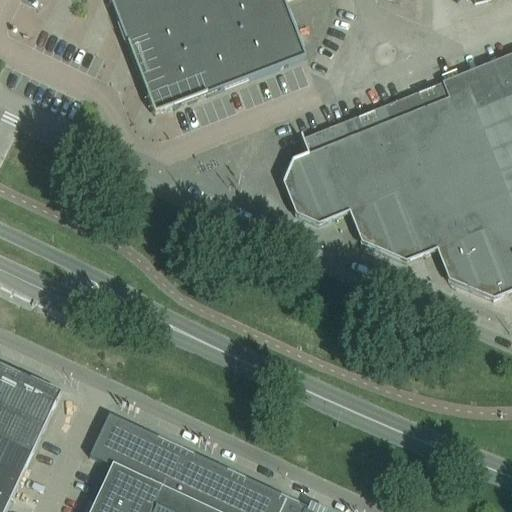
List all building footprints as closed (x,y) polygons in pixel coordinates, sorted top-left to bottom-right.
[(108,0),(147,100),(153,98),(171,106),(173,112),(305,61),(283,5),(297,0),(108,0)] [(334,222),(349,217),(511,150),(511,59),(349,125),(334,131),(302,144),(308,160),(292,166),(283,188),(296,220),(318,229),(333,223),(336,231),(338,231),(334,222)] [(425,269),(422,260),(436,254),(511,223),(511,150),(349,217),(361,248),(405,267),(421,261),(424,269),(425,269)] [(511,304),(509,297),(511,296),(511,223),(436,254),(449,285),(493,304),(508,298),(511,307),(511,306),(511,304)] [(0,511),(6,511),(60,398),(0,370),(0,511)] [(158,491),(202,511),(277,511),(282,502),(109,421),(90,460),(113,470),(158,491)] [(202,511),(158,491),(113,470),(92,511),(202,511)] [(303,511),(282,502),(277,511),(303,511)]
